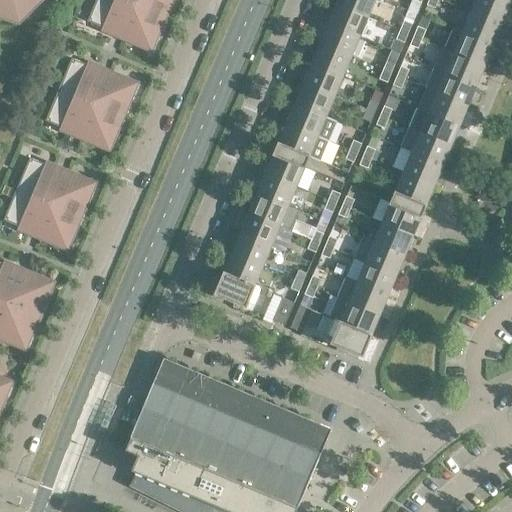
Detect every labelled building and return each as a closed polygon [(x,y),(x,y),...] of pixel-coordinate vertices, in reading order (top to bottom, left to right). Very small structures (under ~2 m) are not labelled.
[(0,0),(0,16),(19,22),(18,19),(28,10),(29,11),(39,0),(0,0)] [(131,3),(124,0),(95,0),(87,21),(118,34),(131,3)] [(169,0),(132,0),(131,3),(162,16),(169,0)] [(374,0),(337,0),(336,3),(368,16),(374,0)] [(437,0),(427,0),(426,5),(434,8),(437,0)] [(464,0),(461,8),(470,12),(501,25),(509,5),(496,0),(464,0)] [(162,16),(131,3),(118,34),(149,47),(162,16)] [(368,16),(336,3),(328,23),(359,36),(368,16)] [(501,25),(470,12),(462,32),(493,45),(501,25)] [(403,20),(399,30),(408,33),(412,24),(403,20)] [(359,36),(328,23),(320,43),(351,56),(359,36)] [(425,30),(417,26),(413,35),(421,39),(425,30)] [(408,33),(399,30),(395,39),(404,42),(408,33)] [(493,45),(462,32),(453,52),(484,65),(493,45)] [(421,39),(413,35),(409,45),(417,48),(421,39)] [(351,56),(320,43),(311,63),(342,76),(351,56)] [(442,48),(434,68),(476,85),(484,65),(453,52),(442,48)] [(71,58),(58,89),(89,102),(103,71),(71,58)] [(386,60),(382,70),(391,73),(395,64),(386,60)] [(342,76),(311,63),(303,83),(334,96),(342,76)] [(408,70),(400,66),(396,76),(404,79),(408,70)] [(476,85),(434,68),(425,88),(467,105),(476,85)] [(391,73),(382,70),(379,79),(387,83),(391,73)] [(134,84),(103,71),(89,102),(121,116),(134,84)] [(404,79),(396,76),(392,85),(400,88),(404,79)] [(334,96),(303,83),(294,103),(326,116),(334,96)] [(467,105),(425,88),(417,107),(459,125),(467,105)] [(89,102),(58,89),(45,120),(76,134),(89,102)] [(370,100),(366,109),(374,113),(378,104),(370,100)] [(121,116),(89,102),(76,134),(107,147),(121,116)] [(337,121),(326,116),(294,103),(286,123),(328,141),(337,121)] [(392,109),(383,106),(379,115),(388,119),(392,109)] [(459,125),(417,107),(408,127),(450,145),(459,125)] [(374,113),(366,109),(362,119),(370,122),(374,113)] [(388,119),(379,115),(376,124),(384,128),(388,119)] [(328,141),(286,123),(275,148),(274,152),(305,165),(307,160),(308,157),(319,162),(328,141)] [(450,145),(408,127),(400,147),(411,152),(442,165),(450,145)] [(353,140),(349,150),(357,153),(361,144),(353,140)] [(375,149),(366,146),(363,155),(371,159),(375,149)] [(357,153),(349,150),(345,159),(353,162),(357,153)] [(305,165),(274,152),(265,173),(296,186),(305,165)] [(442,165),(411,152),(402,172),(433,185),(442,165)] [(371,159),(363,155),(359,165),(367,168),(371,159)] [(29,157),(16,189),(47,202),(61,171),(29,157)] [(92,184),(61,171),(47,202),(79,215),(92,184)] [(433,185),(402,172),(393,196),(390,201),(421,214),(423,208),(433,185)] [(296,186),(265,173),(256,193),(288,206),(296,186)] [(47,202),(16,189),(3,220),(34,233),(47,202)] [(332,190),(328,199),(336,203),(340,194),(332,190)] [(299,211),(288,206),(256,193),(248,213),(279,226),(290,231),(299,211)] [(353,199),(345,196),(341,205),(350,209),(353,199)] [(336,203),(328,199),(324,209),(332,212),(336,203)] [(421,214),(390,201),(381,222),(412,235),(421,214)] [(79,215),(47,202),(34,233),(66,246),(79,215)] [(350,209),(341,205),(337,215),(346,218),(350,209)] [(279,226),(248,213),(240,233),(271,246),(279,226)] [(412,235),(381,222),(373,242),(404,255),(412,235)] [(315,230),(311,239),(319,243),(323,233),(315,230)] [(271,246),(240,233),(231,253),(262,266),(271,246)] [(337,239),(329,236),(325,245),(333,249),(337,239)] [(354,257),(365,262),(396,275),(404,255),(373,242),(362,237),(354,257)] [(319,243),(311,239),(307,249),(315,252),(319,243)] [(333,249),(325,245),(321,254),(329,258),(333,249)] [(262,266),(231,253),(223,272),(226,273),(226,274),(254,286),(254,285),(262,266)] [(0,262),(0,335),(24,346),(50,283),(0,262)] [(396,275),(365,262),(356,282),(387,295),(396,275)] [(279,273),(294,279),(302,282),(306,273),(298,270),(297,272),(283,265),(279,273)] [(226,273),(223,272),(214,293),(243,306),(245,300),(252,303),(259,287),(254,285),(254,286),(226,274),(226,273)] [(320,279),(312,275),(308,285),(316,288),(320,279)] [(345,277),(337,297),(379,315),(387,295),(356,282),(345,277)] [(302,282),(294,279),(290,288),(298,292),(302,282)] [(316,288),(308,285),(304,294),(312,298),(316,288)] [(273,320),(284,325),(294,302),(282,297),(273,320)] [(379,315),(337,297),(328,317),(335,320),(335,319),(340,321),(339,322),(368,333),(371,334),(379,315)] [(311,310),(299,305),(290,327),(302,332),(311,310)] [(335,319),(335,320),(326,341),(362,356),(371,334),(368,333),(339,322),(340,321),(335,319)] [(139,459),(128,487),(178,511),(295,511),(296,510),(300,501),(331,428),(163,358),(124,453),(139,459)]
